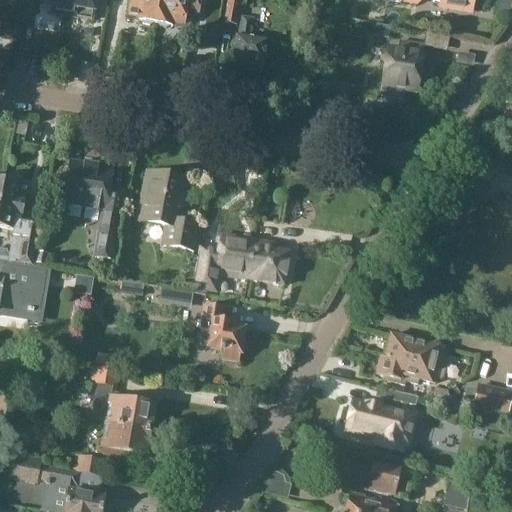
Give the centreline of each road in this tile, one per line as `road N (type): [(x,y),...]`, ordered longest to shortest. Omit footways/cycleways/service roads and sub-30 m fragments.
road 1 (residential): [(416,165),(0,94)]
road 2 (residential): [(225,511),(416,165)]
road 3 (residential): [(416,165),(511,32)]
